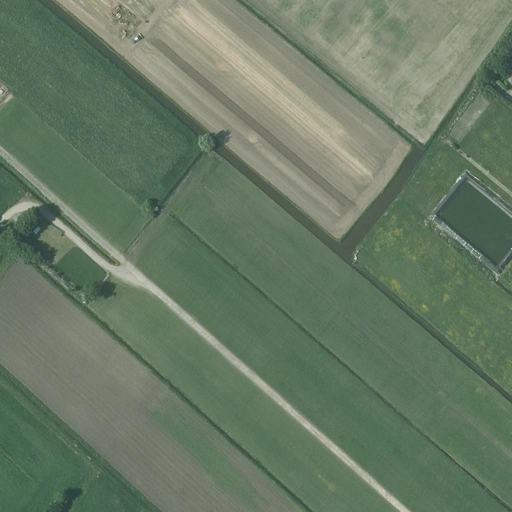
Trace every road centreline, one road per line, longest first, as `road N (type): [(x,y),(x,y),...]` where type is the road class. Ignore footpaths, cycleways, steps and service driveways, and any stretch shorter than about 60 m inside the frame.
road 1 (track): [(0,222),(20,206),(36,208),(114,271),(183,191),(202,190),(511,456)]
road 2 (track): [(0,151),(405,511)]
